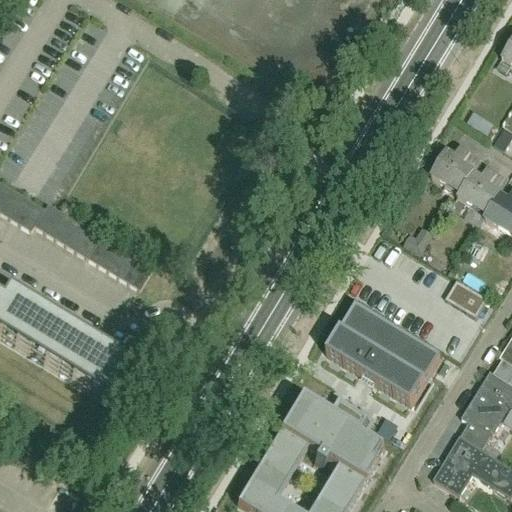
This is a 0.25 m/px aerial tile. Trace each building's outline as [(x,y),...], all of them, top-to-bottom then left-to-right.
[(89,26),(80,48),(95,55),(104,33),(89,26)] [(511,49),(502,65),(511,70),(511,49)] [(0,56),(0,80),(10,62),(0,56)] [(511,138),(504,133),(493,150),(503,156),(511,142),(511,138)] [(447,155),(433,178),(466,195),(462,202),(492,219),(488,226),(511,238),(511,209),(500,203),(505,195),(476,181),(479,174),(447,155)] [(0,218),(139,295),(151,272),(0,188),(0,218)] [(416,234),(405,252),(419,260),(429,242),(416,234)] [(474,318),(482,303),(454,289),(447,304),(474,318)] [(0,303),(0,343),(109,408),(131,371),(5,296),(1,304),(0,303)] [(357,314),(328,364),(417,416),(435,385),(430,382),(441,363),(357,314)] [(511,351),(494,382),(489,379),(463,426),(468,429),(435,488),(461,504),(473,484),(511,505),(511,472),(497,465),(505,451),(494,445),(509,418),(511,419),(511,351)] [(298,387),(231,500),(252,511),(348,511),(390,441),(298,387)]
